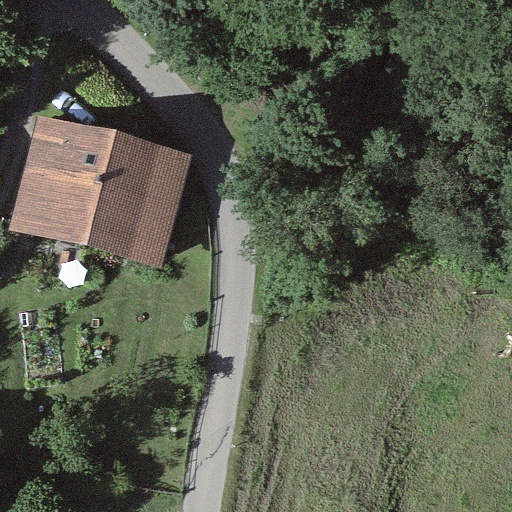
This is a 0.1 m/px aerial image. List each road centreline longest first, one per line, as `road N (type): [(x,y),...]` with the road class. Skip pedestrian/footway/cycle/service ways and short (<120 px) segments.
road 1 (unclassified): [(78,0),(211,143),(241,213),(241,277),(204,511)]
road 2 (track): [(0,181),(43,0)]
